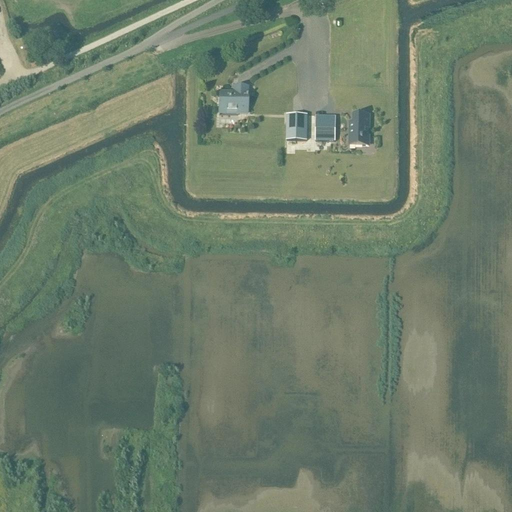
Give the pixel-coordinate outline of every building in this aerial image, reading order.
[(31,68),(43,63),(34,42),(22,47),(31,68)] [(247,115),(247,88),(237,88),(237,94),(219,94),(219,116),(220,112),(236,112),(236,114),(247,115)] [(307,115),(287,115),(286,141),(307,142),(307,115)] [(369,117),(360,116),(360,119),(353,119),(353,125),(350,125),(349,147),(362,147),(362,142),(364,142),(364,140),(369,140),(369,117)] [(316,117),(315,142),(335,142),(336,131),(330,131),(324,131),(325,117),(316,117)] [(336,117),(325,117),(324,131),(336,131),(336,117)]
